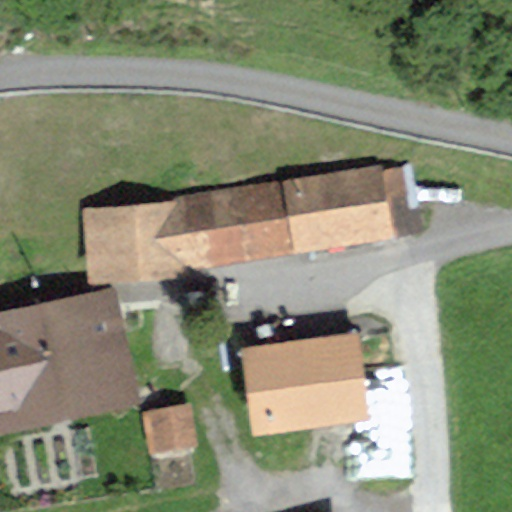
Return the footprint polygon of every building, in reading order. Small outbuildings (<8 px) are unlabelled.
[(186,270),(287,255),(287,252),(422,232),(411,160),(384,164),(383,159),(274,175),(273,168),(174,183),(186,270)] [(186,270),(174,183),(77,197),(90,284),(186,270)] [(0,435),(142,404),(115,282),(0,307),(0,435)] [(367,417),(354,323),(235,340),(249,434),(367,417)] [(198,440),(190,395),(143,403),(151,448),(198,440)]
